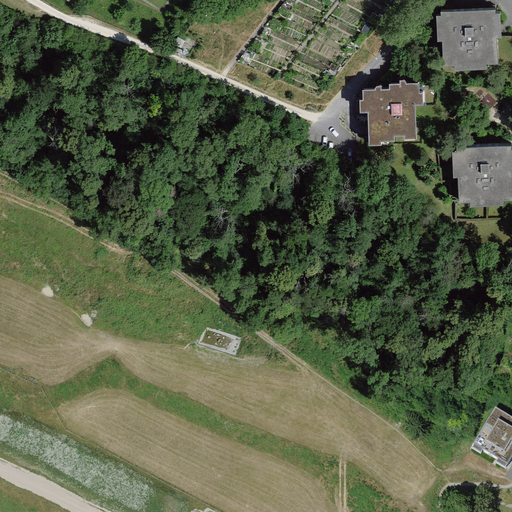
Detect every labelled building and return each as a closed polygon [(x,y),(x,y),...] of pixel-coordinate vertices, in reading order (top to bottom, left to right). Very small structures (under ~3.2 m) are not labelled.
[(499,65),(497,39),(502,39),(501,13),(496,14),(496,10),(441,13),(441,17),(436,17),(438,42),(443,42),(444,68),(455,67),(455,72),(489,71),(489,66),(499,65)] [(182,39),(178,37),(173,46),(180,51),(186,42),(182,39)] [(390,90),(364,91),(364,114),(369,114),(370,143),(418,142),(417,108),(421,108),(421,84),(390,85),(390,90)] [(511,201),(511,146),(458,149),(458,153),(453,153),(454,178),(459,178),(461,204),(472,203),(472,209),(506,207),(505,202),(511,201)] [(511,458),(511,418),(496,409),(472,448),(482,454),(484,450),(500,459),(498,464),(506,468),(511,458)]
